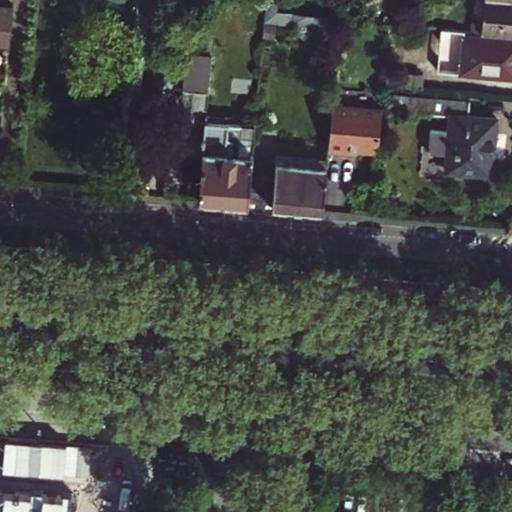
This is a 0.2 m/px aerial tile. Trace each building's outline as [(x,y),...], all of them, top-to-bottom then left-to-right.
[(139,0),(138,14),(154,15),(155,0),(139,0)] [(266,0),(266,11),(277,12),(278,0),(266,0)] [(476,32),(511,35),(511,0),(510,0),(488,0),(487,24),(477,23),(476,32)] [(0,43),(11,45),(14,6),(0,5),(0,43)] [(340,18),(277,12),(266,11),(265,24),(339,31),(340,18)] [(511,40),(463,37),(460,74),(511,78),(511,40)] [(211,57),(197,56),(191,122),(175,121),(172,153),(202,156),(206,117),(211,57)] [(388,73),(387,86),(414,88),(415,75),(388,73)] [(452,114),(451,131),(432,129),(430,152),(449,153),(447,170),(493,174),(498,117),(469,115),(471,101),(393,94),(392,108),(452,114)] [(379,154),(382,109),(346,105),(346,97),(333,96),(328,149),(379,154)] [(249,190),(252,160),(256,121),(206,117),(202,156),(198,201),(248,205),(249,190)] [(321,166),(322,160),(277,156),(276,162),(321,166)] [(274,192),(272,207),(323,212),(327,161),(322,160),(321,166),(276,162),(252,160),(249,190),(274,192)]
